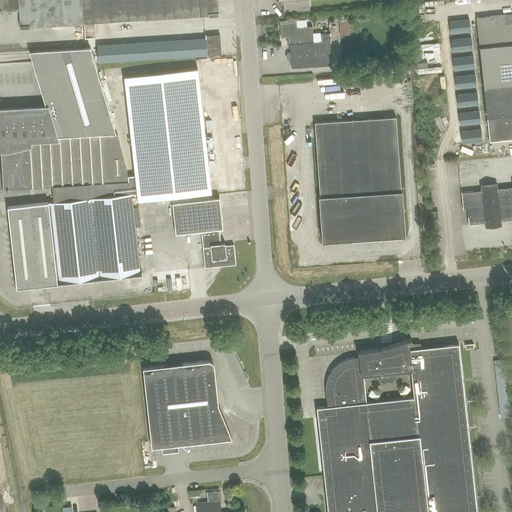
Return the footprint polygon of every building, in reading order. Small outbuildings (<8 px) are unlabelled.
[(217,0),(0,0),(0,11),(22,10),(23,23),(20,24),(20,27),(83,23),(209,15),(209,16),(218,15),(217,0)] [(278,0),(283,0),(284,12),(310,10),(309,0),(278,0)] [(511,14),(477,18),(490,142),(511,139),(511,14)] [(289,37),(290,52),(288,52),(287,53),(286,55),(286,57),(287,59),(289,60),(290,60),(291,67),(332,65),(329,33),(321,33),(322,42),(314,42),(312,26),(297,27),(296,19),(279,20),(281,37),(289,37)] [(350,34),(349,19),(339,20),(340,34),(350,34)] [(471,19),(450,21),(452,33),(472,31),(471,19)] [(98,61),(221,54),(220,34),(205,35),(205,37),(97,44),(98,61)] [(473,37),(452,39),(454,51),(474,49),(473,37)] [(443,40),(423,42),(424,54),(444,52),(443,40)] [(32,50),(30,50),(32,57),(41,89),(46,106),(108,105),(90,46),(32,50)] [(475,55),(454,57),(456,69),(476,67),(475,55)] [(197,68),(124,76),(135,178),(128,179),(130,193),(133,193),(137,193),(137,194),(138,200),(211,192),(197,68)] [(477,73),(456,75),(458,87),(478,84),(477,73)] [(421,89),(441,87),(440,75),(420,77),(421,89)] [(479,90),(458,93),(460,105),(480,102),(479,90)] [(0,132),(1,141),(32,139),(63,137),(116,134),(108,105),(46,106),(32,107),(0,108),(0,132)] [(481,108),(460,111),(462,122),(482,120),(481,108)] [(322,242),(405,236),(402,191),(400,191),(395,117),(315,122),(320,198),(319,198),(322,242)] [(483,126),(462,128),(464,140),(484,138),(483,126)] [(24,188),(32,188),(53,186),(54,199),(49,200),(49,202),(8,207),(16,285),(142,274),(133,193),(130,193),(128,179),(128,177),(118,134),(116,134),(63,137),(32,139),(1,141),(4,189),(24,188)] [(511,187),(498,189),(498,184),(481,185),(482,191),(462,193),(464,209),(468,209),(469,224),(485,222),(486,227),(502,225),(502,220),(511,219),(511,187)] [(218,228),(223,228),(219,197),(172,203),(175,233),(201,230),(218,228)] [(437,211),(430,212),(430,219),(438,218),(437,211)] [(218,228),(201,230),(203,247),(210,247),(210,244),(220,243),(218,228)] [(205,267),(236,264),(233,244),(225,245),(225,242),(220,243),(210,244),(210,247),(203,247),(205,267)] [(476,511),(458,344),(421,348),(420,345),(409,347),(409,341),(411,340),(411,339),(403,342),(398,343),(393,345),(389,346),(386,347),(380,348),(373,350),(369,350),(364,351),(357,352),(357,353),(358,353),(358,357),(356,358),(354,358),(352,358),(349,359),(348,359),(345,360),(343,361),(341,363),(339,364),(337,365),(335,367),(333,369),(332,371),(331,373),(330,374),(329,375),(328,377),(327,380),(327,382),(326,383),(326,385),(326,386),(326,387),(326,389),(325,391),(326,393),(327,407),(316,408),(327,511),(476,511)] [(496,355),(506,354),(505,344),(495,345),(496,355)] [(503,359),(493,361),(500,418),(510,417),(503,359)] [(218,405),(214,366),(213,365),(213,364),(212,363),(211,362),(210,361),(209,361),(208,361),(142,368),(151,448),(232,439),(218,405)] [(214,502),(197,504),(197,511),(219,511),(219,502),(218,491),(213,492),(214,502)]
